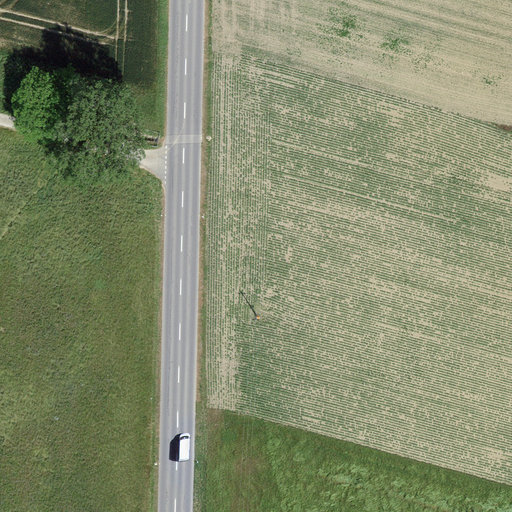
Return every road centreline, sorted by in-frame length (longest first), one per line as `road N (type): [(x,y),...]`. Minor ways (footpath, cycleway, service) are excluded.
road 1 (secondary): [(187,0),(173,511)]
road 2 (track): [(182,174),(0,120)]
